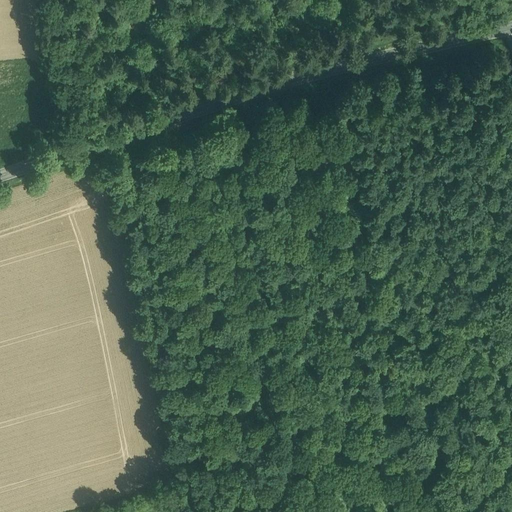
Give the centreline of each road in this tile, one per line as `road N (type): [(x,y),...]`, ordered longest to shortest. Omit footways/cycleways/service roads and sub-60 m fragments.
road 1 (secondary): [(511,27),(336,68),(0,174)]
road 2 (track): [(166,119),(152,145),(217,322),(247,511)]
road 3 (track): [(201,109),(223,170),(249,316),(275,400)]
road 4 (unknown): [(150,0),(166,119)]
